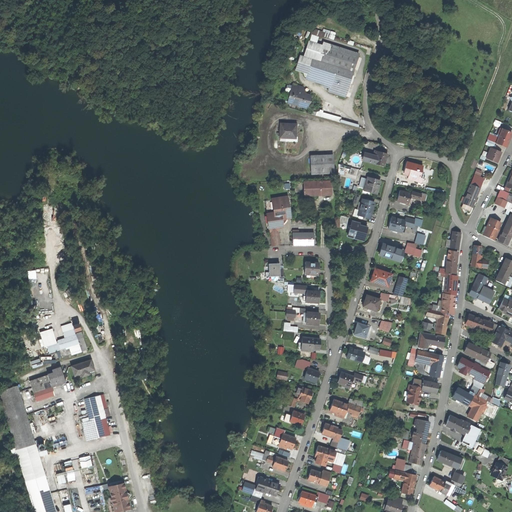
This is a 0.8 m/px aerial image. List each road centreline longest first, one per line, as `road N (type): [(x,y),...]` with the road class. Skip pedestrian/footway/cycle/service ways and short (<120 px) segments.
road 1 (residential): [(36,369),(93,350),(104,355),(141,511)]
road 2 (residential): [(411,511),(457,329)]
road 3 (track): [(380,47),(457,85),(477,104),(457,170)]
road 4 (track): [(45,187),(57,287),(87,325),(93,350)]
road 5 (residential): [(282,511),(337,352)]
road 6 (residential): [(400,149),(367,117),(380,47),(372,0)]
road 7 (unknown): [(110,379),(78,391),(67,427),(80,445),(125,438)]
road 8 (track): [(479,113),(505,26),(474,0)]
road 9 (residential): [(467,230),(453,210),(457,170),(400,149)]
